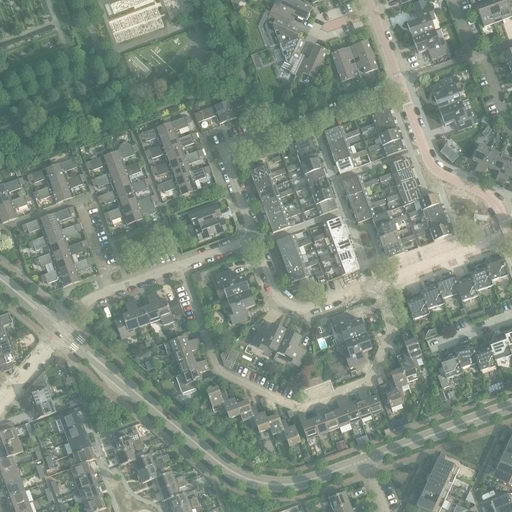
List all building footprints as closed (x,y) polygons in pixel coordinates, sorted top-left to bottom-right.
[(272,11),(288,19),(291,14),(307,21),(312,9),(291,0),(283,0),(279,8),(274,6),(272,11)] [(502,22),(511,18),(504,0),(499,0),(495,2),(502,22)] [(414,5),(416,11),(414,12),(417,21),(407,25),(413,40),(435,32),(431,21),(435,19),(430,6),(426,7),(424,1),(414,5)] [(493,25),(502,22),(495,2),(486,5),(493,25)] [(484,28),(493,25),(486,5),(476,9),(484,28)] [(286,25),(288,19),(272,11),(269,17),(276,20),(273,27),(277,38),(275,38),(274,37),(271,36),(269,37),(267,39),(267,41),(268,44),(270,45),(272,46),(274,45),(276,43),(276,40),(278,40),(280,45),(299,38),(302,32),(286,25)] [(494,25),(485,29),(488,33),(496,29),(494,25)] [(435,32),(413,40),(418,55),(428,51),(431,61),(448,55),(443,41),(439,43),(435,32)] [(289,73),(296,76),(303,60),(298,57),(305,41),(299,38),(280,45),(285,59),(282,67),(290,71),(289,73)] [(367,42),(349,49),(358,71),(363,69),(365,74),(378,70),(367,42)] [(309,62),(303,60),(296,76),(301,78),(304,73),(315,79),(328,52),(316,47),(309,62)] [(362,82),(358,71),(349,49),(332,55),(342,83),(354,79),(356,84),(357,85),(361,83),(361,82),(362,82)] [(258,53),(252,56),(257,69),(264,67),(258,53)] [(434,97),(439,112),(461,103),(457,92),(461,91),(456,78),(440,84),(443,93),(434,97)] [(247,95),(222,105),(228,122),(237,119),(234,110),(247,105),(246,103),(250,101),(247,95)] [(466,115),(461,103),(439,112),(445,127),(455,123),(458,132),(474,126),(469,114),(466,115)] [(219,125),(228,122),(222,105),(197,114),(195,115),(198,124),(216,117),(219,125)] [(375,127),(393,121),(389,110),(371,116),(374,125),(375,127)] [(189,117),(164,126),(170,143),(179,140),(176,132),(189,127),(188,124),(191,123),(189,117)] [(397,131),(393,121),(375,127),(376,129),(379,137),(397,131)] [(158,139),(161,147),(170,143),(164,126),(138,136),(140,142),(144,140),(145,143),(158,139)] [(324,134),(328,144),(346,138),(345,136),(342,127),(324,134)] [(383,147),(400,141),(397,131),(379,137),(382,145),(383,147)] [(179,140),(170,143),(176,160),(186,157),(183,149),(195,144),(194,141),(198,140),(195,134),(179,140)] [(297,156),(315,149),(311,138),(294,145),(297,156)] [(328,144),(332,155),(350,148),(347,140),(346,138),(328,144)] [(404,151),(400,141),(383,147),(384,149),(387,158),(404,151)] [(123,143),(119,152),(111,155),(117,172),(126,169),(126,168),(123,161),(135,156),(134,153),(138,152),(136,146),(132,147),(123,143)] [(164,155),(167,163),(167,164),(176,160),(170,143),(161,147),(144,153),(147,159),(151,157),(152,160),(164,155)] [(474,172),(479,174),(490,150),(479,145),(472,162),(478,164),(474,172)] [(332,155),(336,165),(353,158),(353,156),(350,148),(332,155)] [(319,159),(315,149),(297,156),(300,163),(301,166),(319,159)] [(488,168),(493,171),(501,155),(490,150),(479,174),(484,177),(488,168)] [(186,157),(176,160),(183,177),(192,174),(192,173),(189,165),(201,161),(200,158),(204,157),(201,151),(186,157)] [(117,172),(111,155),(85,164),(87,171),(91,169),(93,172),(105,167),(108,175),(117,172)] [(496,182),(500,184),(511,160),(501,155),(493,171),(499,174),(496,182)] [(77,158),(52,167),(59,184),(68,181),(65,173),(77,168),(76,165),(80,164),(77,158)] [(354,160),(353,158),(336,165),(340,175),(357,169),(354,160)] [(305,176),(323,169),(319,159),(301,166),(302,168),(305,176)] [(393,174),(393,176),(411,170),(407,159),(390,166),(393,174)] [(171,172),(174,180),(174,181),(183,177),(176,160),(167,164),(167,163),(151,169),(153,176),(157,174),(158,177),(171,172)] [(509,178),(511,179),(511,160),(500,184),(505,186),(509,178)] [(126,169),(117,172),(123,189),(132,186),(129,178),(141,173),(140,170),(144,169),(142,162),(126,168),(126,169)] [(272,177),(271,174),(268,166),(250,172),(254,183),(272,177)] [(47,179),(50,187),(50,188),(59,184),(52,167),(27,177),(29,183),(33,181),(34,184),(47,179)] [(192,174),(183,177),(189,194),(198,191),(195,182),(207,178),(206,175),(210,173),(208,167),(192,173),(192,174)] [(326,179),(323,169),(305,176),(308,184),(309,186),(326,179)] [(415,180),(411,170),(393,176),(394,178),(397,186),(415,180)] [(111,184),(114,192),(123,189),(117,172),(108,175),(91,181),(94,187),(98,186),(99,189),(111,184)] [(68,181),(59,184),(65,202),(74,198),(71,190),(83,185),(82,182),(86,181),(84,175),(68,181)] [(342,183),(346,194),(364,187),(363,185),(360,176),(342,183)] [(174,181),(174,180),(157,186),(159,192),(163,191),(164,194),(177,189),(180,197),(189,194),(183,177),(174,181)] [(254,183),(258,193),(275,187),(273,179),(272,177),(254,183)] [(22,179),(0,186),(0,196),(3,205),(12,202),(12,201),(9,193),(22,189),(21,186),(24,184),(22,179)] [(312,196),(330,190),(326,179),(309,186),(309,188),(312,196)] [(132,186),(123,189),(129,206),(138,202),(135,194),(148,190),(147,187),(150,186),(148,180),(132,186)] [(400,194),(401,197),(419,190),(415,180),(397,186),(400,194)] [(50,188),(50,187),(33,193),(35,199),(39,198),(40,201),(53,196),(56,205),(65,202),(59,184),(50,188)] [(258,193),(262,203),(279,197),(278,195),(275,187),(258,193)] [(346,194),(350,204),(368,197),(365,189),(364,187),(346,194)] [(114,192),(98,198),(100,204),(104,203),(105,206),(117,201),(120,209),(129,206),(123,189),(114,192)] [(334,200),(330,190),(312,196),(315,204),(316,206),(334,200)] [(422,200),(419,190),(401,197),(402,199),(405,207),(419,202),(422,200)] [(12,202),(3,205),(10,222),(19,219),(15,210),(28,205),(27,203),(31,201),(28,195),(12,201),(12,202)] [(436,195),(422,200),(419,202),(422,210),(423,212),(440,206),(436,195)] [(138,202),(129,206),(136,223),(145,220),(143,215),(146,214),(150,216),(156,213),(153,204),(157,202),(154,196),(138,202)] [(262,203),(265,213),(283,207),(280,199),(279,197),(262,203)] [(350,204),(354,214),(372,207),(371,205),(368,197),(350,204)] [(316,206),(317,208),(320,217),(338,211),(334,200),(316,206)] [(10,222),(3,205),(0,206),(0,224),(1,226),(10,222)] [(136,223),(129,206),(120,209),(104,215),(106,221),(110,220),(111,222),(124,218),(127,226),(136,223)] [(218,206),(190,216),(194,227),(199,225),(201,230),(195,232),(199,242),(211,238),(210,236),(215,234),(216,236),(228,232),(224,221),(218,223),(216,219),(222,217),(218,206)] [(444,216),(440,206),(423,212),(424,214),(427,222),(444,216)] [(265,213),(269,224),(287,217),(286,215),(283,207),(265,213)] [(358,225),(372,219),(375,218),(375,217),(372,209),(372,207),(354,214),(358,225)] [(72,208),(47,217),(54,234),(63,231),(62,231),(59,223),(72,218),(71,215),(75,214),(72,208)] [(372,219),(376,229),(394,223),(393,220),(390,212),(375,217),(375,218),(372,219)] [(448,226),(444,216),(427,222),(430,230),(430,232),(448,226)] [(45,238),(54,234),(47,217),(22,227),(24,233),(28,231),(29,234),(42,229),(45,237),(45,238)] [(287,219),(287,217),(269,224),(273,234),(291,228),(287,219)] [(323,225),(326,233),(327,236),(345,229),(341,219),(323,225)] [(394,225),(394,223),(376,229),(380,239),(397,233),(394,225)] [(78,225),(62,231),(63,231),(54,234),(60,251),(69,248),(66,239),(78,235),(77,232),(81,231),(78,225)] [(452,236),(448,226),(430,232),(431,234),(434,243),(452,236)] [(348,240),(345,229),(327,236),(328,238),(331,246),(348,240)] [(380,239),(383,250),(401,243),(400,241),(397,233),(380,239)] [(51,254),(60,251),(54,234),(45,238),(45,237),(28,243),(31,249),(34,248),(35,251),(48,246),(51,254)] [(276,242),(280,253),(298,247),(297,244),(294,236),(276,242)] [(352,250),(348,240),(331,246),(334,254),(335,256),(352,250)] [(85,242),(69,248),(60,251),(66,268),(75,265),(75,264),(72,256),(84,252),(83,249),(87,247),(85,242)] [(405,254),(402,245),(401,243),(383,250),(387,260),(405,254)] [(280,253),(284,263),(301,257),(298,249),(298,247),(280,253)] [(335,258),(338,266),(356,260),(352,250),(335,256),(335,258)] [(57,271),(66,268),(60,251),(51,254),(35,260),(37,266),(41,265),(42,268),(54,263),(57,271)] [(492,261),(485,264),(493,286),(494,286),(492,282),(508,276),(500,254),(490,257),(492,261)] [(284,263),(287,273),(305,267),(304,265),(301,257),(284,263)] [(75,265),(66,268),(72,285),(81,282),(78,273),(91,268),(90,266),(94,264),(91,258),(75,264),(75,265)] [(360,270),(356,260),(338,266),(342,277),(360,270)] [(477,272),(470,274),(479,297),(477,292),(493,286),(485,264),(476,267),(477,272)] [(306,269),(305,267),(287,273),(292,284),(299,281),(303,292),(313,288),(306,269)] [(64,288),(72,285),(66,268),(57,271),(41,277),(43,283),(47,282),(48,285),(61,280),(64,288)] [(227,300),(250,292),(244,277),(234,280),(231,271),(215,277),(220,290),(223,289),(227,300)] [(459,294),(451,272),(441,275),(443,280),(436,282),(443,300),(459,294)] [(451,272),(459,294),(462,303),(479,297),(470,274),(461,278),(463,282),(456,285),(451,272)] [(428,290),(421,293),(430,315),(428,311),(445,305),(443,300),(436,282),(427,286),(428,290)] [(255,307),(250,292),(227,300),(232,311),(228,313),(233,326),(249,320),(245,310),(255,307)] [(151,295),(161,321),(163,326),(174,322),(166,300),(159,303),(156,293),(151,295)] [(413,321),(430,315),(421,293),(412,296),(414,300),(406,303),(413,321)] [(150,306),(144,309),(150,325),(161,321),(151,295),(146,297),(150,306)] [(169,303),(175,318),(185,314),(180,299),(169,303)] [(135,301),(130,303),(139,329),(150,325),(144,309),(138,311),(135,301)] [(134,330),(139,329),(130,303),(125,305),(128,314),(122,317),(123,318),(114,321),(122,341),(136,336),(134,330)] [(9,314),(0,317),(0,339),(7,337),(3,327),(13,324),(9,314)] [(344,343),(366,335),(361,320),(351,323),(347,314),(331,320),(336,333),(340,332),(344,343)] [(266,348),(277,353),(287,332),(272,325),(268,335),(259,330),(252,346),(265,352),(266,348)] [(301,339),(287,332),(277,353),(288,358),(286,362),(299,368),(306,352),(297,348),(301,339)] [(496,341),(489,344),(497,366),(498,366),(496,362),(511,356),(504,334),(494,337),(496,341)] [(372,350),(366,335),(344,343),(349,354),(345,356),(350,369),(366,363),(362,353),(372,350)] [(7,337),(0,339),(0,347),(9,371),(13,370),(14,368),(12,363),(16,362),(7,337)] [(174,354),(200,344),(198,339),(188,343),(186,337),(164,345),(168,356),(174,354)] [(414,369),(419,368),(415,358),(422,356),(416,340),(404,344),(406,350),(401,352),(402,354),(407,352),(414,369)] [(462,349),(455,352),(462,370),(477,364),(478,364),(469,341),(460,345),(462,349)] [(497,366),(489,344),(480,347),(481,352),(475,354),(470,341),(469,341),(478,364),(477,364),(481,373),(497,366)] [(202,349),(200,344),(174,354),(178,364),(194,358),(192,353),(202,349)] [(4,373),(9,371),(0,347),(0,368),(1,368),(2,372),(4,373)] [(227,350),(221,356),(225,368),(229,370),(232,364),(232,363),(234,364),(239,354),(232,351),(232,350),(230,354),(227,350)] [(418,381),(414,369),(407,352),(402,354),(403,356),(397,358),(401,370),(402,370),(405,379),(407,385),(418,381)] [(455,352),(445,355),(447,359),(440,362),(444,374),(438,377),(443,390),(450,387),(447,380),(463,374),(462,370),(455,352)] [(196,364),(194,358),(178,364),(182,375),(207,366),(206,361),(196,364)] [(195,389),(193,384),(202,380),(199,374),(209,371),(207,366),(182,375),(176,377),(182,394),(195,389)] [(408,386),(407,385),(405,379),(402,370),(401,370),(390,374),(393,380),(388,382),(390,387),(395,386),(400,400),(405,398),(402,388),(408,386)] [(51,402),(44,383),(34,387),(36,394),(29,396),(34,408),(51,402)] [(402,405),(400,400),(395,386),(390,387),(391,391),(385,394),(391,410),(402,405)] [(222,415),(227,414),(222,399),(227,397),(225,392),(220,394),(218,388),(207,392),(213,408),(219,406),(222,415)] [(367,389),(362,391),(372,416),(383,412),(377,396),(371,398),(367,389)] [(361,402),(355,404),(361,420),(372,416),(362,391),(357,393),(361,402)] [(443,392),(438,394),(441,403),(446,401),(443,392)] [(228,401),(227,397),(222,399),(227,414),(229,420),(240,416),(237,406),(235,399),(228,401)] [(346,397),(341,399),(350,424),(361,420),(355,404),(349,407),(346,397)] [(339,410),(334,412),(339,428),(350,424),(341,399),(336,401),(339,410)] [(51,402),(34,408),(38,420),(56,414),(51,402)] [(253,429),(257,428),(257,427),(252,413),(257,411),(255,406),(250,408),(248,402),(237,406),(240,416),(243,422),(249,420),(253,429)] [(449,403),(442,405),(445,411),(451,409),(449,403)] [(324,405),(319,407),(329,432),(339,428),(334,412),(328,415),(324,405)] [(318,418),(312,420),(318,436),(329,432),(319,407),(314,409),(318,418)] [(259,415),(257,411),(252,413),(257,427),(257,428),(259,434),(270,430),(271,429),(267,420),(265,413),(259,415)] [(60,434),(65,432),(82,426),(78,413),(56,422),(60,434)] [(318,436),(312,420),(306,423),(303,413),(298,415),(307,441),(318,436)] [(283,443),(287,442),(287,441),(282,427),(287,425),(285,420),(280,422),(278,416),(267,420),(271,429),(270,430),(273,436),(279,434),(283,443)] [(1,427),(3,433),(0,434),(0,442),(2,447),(19,441),(12,422),(1,427)] [(289,429),(287,425),(282,427),(287,441),(287,442),(289,447),(301,443),(295,427),(289,429)] [(65,432),(69,444),(87,437),(82,426),(65,432)] [(69,444),(73,455),(91,449),(87,437),(69,444)] [(112,443),(116,455),(142,445),(140,440),(131,444),(128,437),(112,443)] [(2,447),(6,459),(12,457),(24,453),(19,441),(2,447)] [(340,451),(348,448),(345,441),(337,444),(340,451)] [(144,450),(142,445),(116,455),(120,467),(134,462),(134,461),(137,460),(135,453),(144,450)] [(511,449),(507,447),(503,455),(511,458),(511,449)] [(95,460),(91,449),(73,455),(77,466),(77,467),(88,463),(95,460)] [(134,462),(138,473),(164,463),(162,458),(153,462),(150,455),(137,460),(134,461),(134,462)] [(511,458),(503,455),(500,463),(511,468),(511,458)] [(0,474),(17,469),(12,457),(6,459),(0,460),(0,474)] [(438,460),(435,468),(455,477),(459,470),(438,460)] [(71,469),(75,481),(93,475),(88,463),(77,467),(77,466),(71,469)] [(166,468),(164,463),(138,473),(142,485),(156,480),(156,479),(159,478),(158,478),(156,472),(166,468)] [(511,468),(500,463),(496,470),(511,477),(511,468)] [(435,468),(431,476),(452,485),(455,477),(435,468)] [(0,474),(0,477),(3,487),(21,480),(17,469),(0,474)] [(511,477),(496,470),(493,479),(511,487),(511,477)] [(156,480),(160,491),(185,481),(183,476),(174,479),(171,473),(158,478),(159,478),(156,479),(156,480)] [(75,481),(79,493),(97,486),(93,475),(75,481)] [(431,476),(427,484),(448,493),(452,485),(431,476)] [(3,487),(7,498),(25,492),(21,480),(3,487)] [(187,485),(185,481),(160,491),(164,502),(169,501),(169,500),(180,496),(177,489),(187,485)] [(427,484),(424,492),(445,501),(448,493),(427,484)] [(79,493),(84,504),(101,498),(97,486),(79,493)] [(7,498),(12,510),(30,503),(25,492),(7,498)] [(424,492),(420,499),(441,509),(445,501),(424,492)] [(332,511),(349,505),(345,493),(328,499),(332,511)] [(169,500),(169,501),(173,511),(199,502),(197,497),(187,501),(185,494),(180,496),(169,500)] [(511,494),(492,502),(495,510),(511,504),(511,494)] [(99,511),(106,510),(101,498),(84,504),(86,511),(99,511)] [(426,511),(439,511),(441,509),(420,499),(416,508),(426,511)] [(173,511),(172,511),(191,511),(191,510),(200,507),(199,502),(173,511)] [(12,510),(12,511),(32,511),(30,503),(12,510)]
